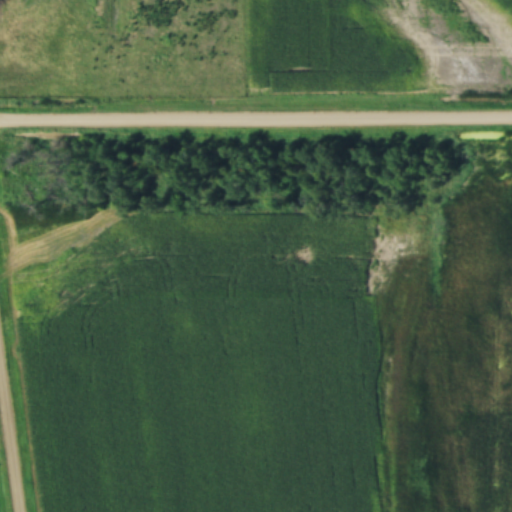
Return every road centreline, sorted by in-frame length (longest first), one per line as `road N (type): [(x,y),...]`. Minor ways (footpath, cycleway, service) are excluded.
road 1 (track): [(511,116),(0,120)]
road 2 (residential): [(20,511),(0,357)]
